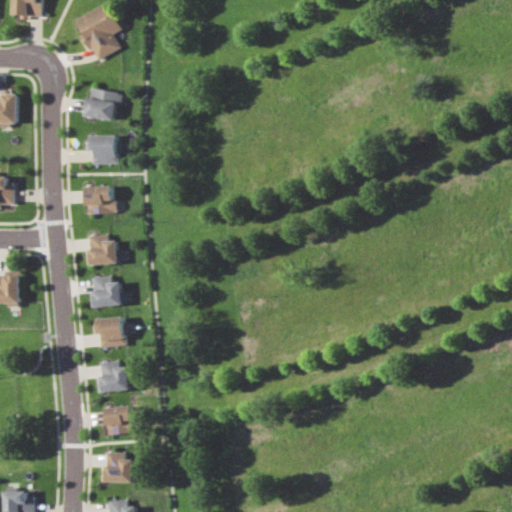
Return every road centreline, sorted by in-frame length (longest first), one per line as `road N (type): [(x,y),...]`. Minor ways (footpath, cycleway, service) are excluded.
road 1 (residential): [(73,511),(52,80),(38,63)]
road 2 (residential): [(185,404),(166,243),(168,0)]
road 3 (residential): [(511,120),(318,206),(166,243)]
road 4 (residential): [(511,298),(485,317),(376,359),(185,404)]
road 5 (residential): [(164,77),(289,39),(373,0)]
